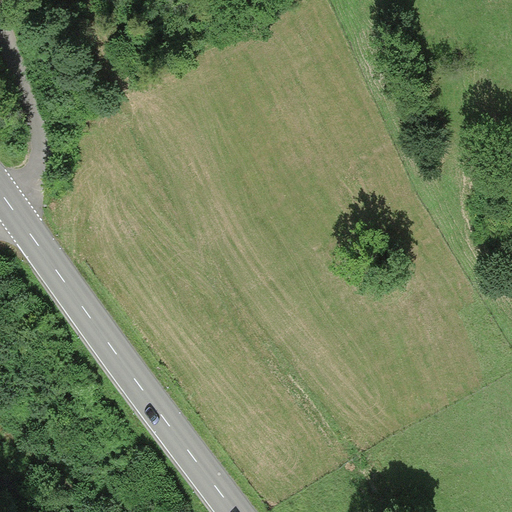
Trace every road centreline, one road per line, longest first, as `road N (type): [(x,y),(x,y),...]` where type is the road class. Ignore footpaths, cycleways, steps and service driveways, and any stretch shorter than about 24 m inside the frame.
road 1 (tertiary): [(0,194),(240,511)]
road 2 (track): [(0,212),(32,182),(39,150),(0,17)]
road 3 (track): [(0,421),(81,511)]
